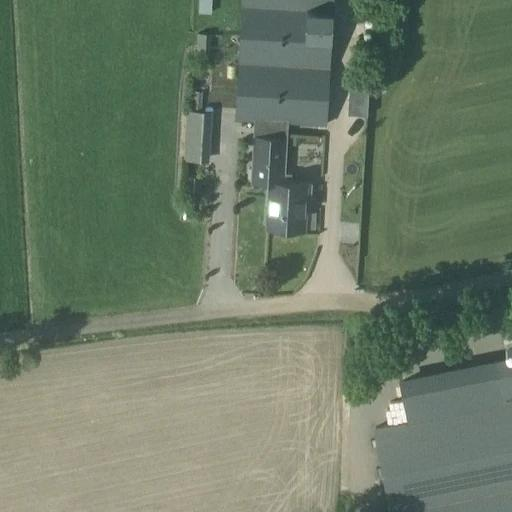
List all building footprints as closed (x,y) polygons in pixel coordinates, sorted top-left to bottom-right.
[(198,0),(198,12),(211,13),(211,0),(198,0)] [(241,0),(235,120),(288,123),(326,125),(332,0),(241,0)] [(349,84),(347,117),(365,118),(366,85),(349,84)] [(211,113),(185,111),(185,128),(210,129),(211,113)] [(285,183),(288,123),(252,121),(250,168),(245,169),(245,177),(249,179),(249,182),(271,183),(269,228),(304,230),(306,184),(285,183)] [(501,402),(374,428),(390,511),(511,511),(511,359),(493,363),(501,402)]
